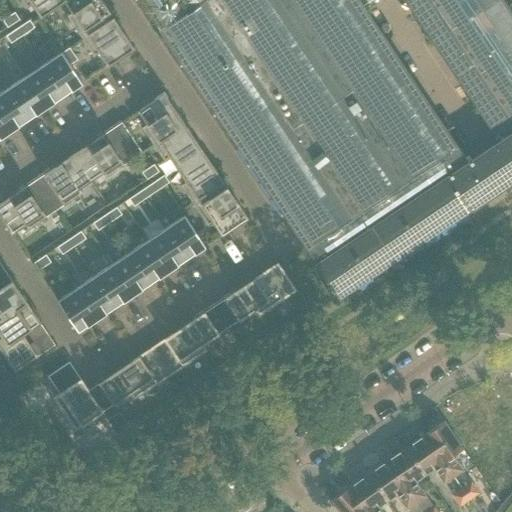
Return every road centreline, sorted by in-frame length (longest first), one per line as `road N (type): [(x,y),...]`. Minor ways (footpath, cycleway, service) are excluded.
road 1 (residential): [(169,67),(283,236),(89,366),(0,233)]
road 2 (tertiary): [(278,471),(510,309)]
road 3 (residential): [(0,180),(169,67)]
